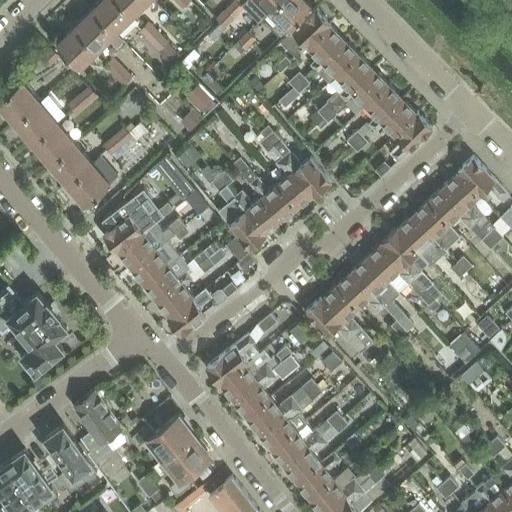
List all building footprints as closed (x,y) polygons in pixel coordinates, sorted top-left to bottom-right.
[(116,31),(133,15),(119,0),(100,0),(91,8),(122,40),(124,39),(116,31)] [(119,0),(133,15),(148,0),(119,0)] [(236,0),(227,9),(235,16),(245,6),(238,0),(236,0)] [(270,10),(280,0),(248,0),(254,6),(260,0),(270,10)] [(280,35),(311,5),(305,0),(280,0),(270,10),(280,21),(273,28),(280,35)] [(306,45),(330,20),(316,5),(280,40),(296,57),(307,46),(306,45)] [(117,45),(122,40),(91,8),(74,25),(97,50),(110,38),(117,45)] [(226,25),(235,16),(227,9),(218,18),(221,21),(220,22),(225,26),(226,25)] [(315,65),(344,37),(331,23),(332,22),(330,20),(306,45),(307,46),(317,57),(311,62),(315,65)] [(175,58),(180,53),(149,21),(144,26),(175,58)] [(227,26),(226,25),(225,26),(220,22),(208,33),(209,34),(181,60),(186,65),(213,39),(214,39),(227,26)] [(80,67),(97,50),(74,25),(56,42),(80,67)] [(172,61),(175,58),(144,26),(142,28),(161,48),(160,49),(172,61)] [(257,37),(249,30),(234,45),(241,52),(257,37)] [(335,75),(359,52),(344,37),(315,65),(329,81),(335,75)] [(42,56),(49,63),(60,53),(52,46),(42,56)] [(315,123),(374,67),(359,52),(335,75),(346,86),(341,90),(339,88),(327,99),(328,100),(310,117),(315,123)] [(108,62),(127,82),(133,76),(113,56),(108,62)] [(285,56),(274,66),(279,71),(290,61),(285,56)] [(126,83),(127,82),(108,62),(106,63),(126,83)] [(365,105),(388,82),(374,67),(315,123),(320,128),(347,102),(357,112),(365,105)] [(293,86),(304,76),(299,70),(288,80),(293,86)] [(258,90),(265,85),(257,74),(250,80),(258,90)] [(304,76),(293,86),(299,91),(309,81),(304,76)] [(0,103),(15,121),(41,99),(23,78),(0,98),(0,103)] [(215,80),(209,85),(218,93),(223,88),(215,80)] [(372,125),(402,96),(388,82),(365,105),(375,115),(368,121),(372,125)] [(198,84),(186,95),(200,110),(201,109),(204,112),(215,102),(198,84)] [(90,86),(69,104),(76,112),(97,95),(90,86)] [(293,86),(286,92),(293,99),(300,93),(299,91),(293,86)] [(395,132),(415,110),(402,96),(372,125),(375,129),(382,122),(393,133),(395,132)] [(32,142),(58,119),(41,99),(15,121),(32,142)] [(191,109),(181,120),(190,129),(201,118),(191,109)] [(415,110),(395,132),(405,142),(402,145),(400,143),(392,151),(399,158),(434,124),(419,109),(416,111),(415,110)] [(50,162),(76,140),(58,119),(32,142),(50,162)] [(111,154),(133,136),(126,127),(104,145),(111,154)] [(273,129),(267,134),(283,153),(294,167),(313,190),(314,192),(331,178),(310,153),(309,154),(299,162),(297,160),(299,158),(291,149),(283,137),(281,139),(273,129)] [(352,145),(362,135),(357,129),(346,139),(352,145)] [(267,134),(260,140),(268,150),(276,159),(283,153),(267,134)] [(362,135),(352,145),(356,150),(367,140),(362,135)] [(67,182),(93,160),(76,140),(50,162),(67,182)] [(179,155),(186,164),(199,153),(192,144),(179,155)] [(276,159),(275,160),(284,171),(285,170),(287,173),(278,180),(297,204),(313,190),(294,167),(283,153),(276,159)] [(473,154),(457,168),(458,170),(480,193),(482,191),(481,190),(489,182),(491,185),(490,186),(500,197),(507,190),(474,153),(473,154)] [(167,154),(157,165),(174,186),(186,176),(167,154)] [(242,155),(235,161),(261,192),(262,193),(281,217),(297,204),(278,180),(268,189),(265,186),(267,185),(258,174),(242,155)] [(93,160),(67,182),(86,204),(112,182),(93,160)] [(375,169),(381,175),(391,166),(385,160),(375,169)] [(225,168),(219,174),(227,184),(234,178),(225,168)] [(458,170),(443,184),(497,241),(507,252),(511,247),(511,243),(504,235),(495,225),(496,225),(485,213),(474,202),(473,204),(471,202),(480,193),(458,170)] [(219,174),(211,180),(228,199),(219,206),(230,220),(229,221),(249,245),(264,233),(266,231),(265,230),(245,207),(234,193),(227,184),(219,174)] [(186,176),(174,186),(182,196),(193,186),(194,185),(186,176)] [(443,184),(428,198),(450,221),(460,211),(462,213),(461,215),(470,224),(490,247),(497,241),(443,184)] [(144,187),(103,219),(110,228),(104,233),(117,248),(118,248),(143,228),(150,222),(151,221),(152,223),(164,213),(173,206),(169,200),(160,207),(144,187)] [(241,188),(234,193),(245,207),(265,230),(281,217),(262,193),(260,195),(251,202),(249,200),(250,198),(241,188)] [(169,199),(173,203),(181,196),(177,192),(169,199)] [(201,194),(191,202),(197,210),(207,202),(201,194)] [(428,198),(413,212),(446,248),(461,234),(450,221),(428,198)] [(511,205),(511,207),(510,205),(500,214),(511,226),(511,205)] [(413,212),(398,226),(429,259),(439,250),(441,252),(438,255),(449,267),(451,266),(460,275),(466,270),(457,260),(446,248),(413,212)] [(143,228),(118,248),(130,264),(163,238),(174,229),(184,221),(179,216),(159,232),(152,223),(151,221),(150,222),(143,228)] [(163,238),(130,264),(143,280),(169,259),(180,251),(173,243),(190,230),(184,221),(174,229),(163,238)] [(395,226),(381,239),(383,240),(415,275),(423,268),(421,266),(429,259),(398,226),(397,224),(395,226)] [(383,240),(367,254),(389,277),(400,289),(409,281),(429,303),(435,297),(427,288),(415,275),(383,240)] [(204,248),(194,256),(199,262),(209,254),(204,248)] [(169,259),(143,280),(156,296),(188,270),(192,267),(188,261),(180,251),(169,259)] [(257,262),(254,258),(248,251),(238,259),(248,270),(257,262)] [(188,270),(156,296),(169,312),(193,293),(194,292),(186,282),(193,276),(195,279),(215,263),(209,254),(199,262),(192,267),(188,270)] [(367,254),(352,268),(384,303),(398,317),(407,327),(414,320),(392,296),(400,289),(389,277),(367,254)] [(464,254),(457,260),(466,270),(473,263),(464,254)] [(352,268),(337,282),(358,305),(360,304),(368,297),(374,303),(379,309),(384,303),(352,268)] [(169,312),(168,313),(169,314),(181,329),(182,330),(206,312),(220,301),(238,287),(232,280),(222,288),(218,288),(212,293),(206,285),(196,293),(194,292),(193,293),(169,312)] [(472,307),(476,312),(490,299),(473,280),(469,284),(482,298),(472,307)] [(433,281),(427,288),(435,297),(442,291),(433,281)] [(36,370),(63,347),(54,336),(67,325),(58,315),(59,314),(47,299),(46,300),(37,290),(25,300),(9,282),(0,289),(0,326),(3,330),(13,321),(32,344),(21,352),(36,370)] [(337,282),(322,296),(376,355),(383,348),(374,339),(361,325),(352,315),(350,316),(349,315),(358,305),(337,282)] [(305,309),(326,333),(327,332),(337,323),(340,325),(338,327),(347,337),(369,361),(376,355),(322,296),(321,295),(319,296),(305,309)] [(435,297),(429,303),(434,309),(440,303),(441,303),(435,297)] [(271,311),(257,322),(264,330),(278,320),(271,311)] [(398,317),(391,323),(400,333),(407,327),(398,317)] [(301,341),(313,330),(303,318),(290,328),(301,341)] [(260,350),(253,341),(256,339),(249,331),(206,364),(220,381),(221,380),(221,381),(254,355),(260,350)] [(283,358),(293,350),(287,343),(277,351),(283,358)] [(468,343),(459,351),(467,361),(476,353),(468,343)] [(298,356),(296,353),(301,349),(298,345),(293,350),(283,358),(279,361),(233,397),(246,413),(271,394),(263,383),(266,381),(267,382),(278,373),(278,374),(289,366),(288,364),(298,356)] [(333,350),(323,359),(332,369),(342,360),(333,350)] [(233,397),(279,361),(273,354),(266,361),(265,360),(260,364),(254,355),(221,381),(233,397)] [(478,359),(470,365),(477,375),(485,368),(478,359)] [(38,372),(31,379),(37,385),(44,379),(38,372)] [(308,391),(314,398),(329,384),(326,380),(331,376),(328,373),(318,382),(307,391),(308,391)] [(307,391),(318,382),(312,376),(291,394),(291,393),(281,401),(282,403),(279,405),(271,394),(246,413),(258,430),(296,400),(297,401),(308,391),(307,391)] [(96,388),(72,406),(79,417),(82,415),(92,429),(80,438),(113,484),(128,472),(109,445),(128,431),(96,388)] [(422,393),(415,399),(419,404),(427,398),(422,393)] [(302,408),(297,401),(296,400),(258,430),(271,446),(307,419),(300,410),(302,408)] [(422,417),(429,410),(424,404),(416,411),(422,417)] [(284,463),(322,434),(334,423),(344,415),(338,408),(316,426),(314,428),(307,419),(271,446),(284,463)] [(412,412),(405,417),(414,427),(421,422),(412,412)] [(148,423),(131,436),(138,445),(148,438),(163,458),(195,433),(179,413),(155,432),(148,423)] [(344,415),(334,423),(340,430),(349,421),(344,415)] [(457,418),(451,423),(456,429),(463,424),(457,418)] [(97,470),(64,423),(46,435),(68,466),(60,472),(71,488),(97,470)] [(346,439),(352,446),(362,438),(356,431),(346,439)] [(195,433),(163,458),(179,478),(169,486),(176,495),(194,482),(186,472),(211,453),(195,433)] [(467,433),(462,436),(468,443),(472,440),(467,433)] [(296,478),(321,459),(314,449),(317,447),(318,448),(327,441),(322,434),(284,463),(296,478)] [(511,450),(498,434),(491,439),(499,449),(509,460),(511,463),(511,450)] [(428,451),(415,436),(409,441),(422,456),(428,451)] [(493,454),(499,449),(491,439),(485,445),(493,454)] [(57,493),(25,448),(7,460),(39,505),(57,493)] [(309,496),(335,476),(326,465),(329,463),(330,464),(340,457),(334,449),(321,459),(296,478),(309,496)] [(378,479),(387,472),(399,462),(393,455),(381,465),(321,511),(320,511),(357,511),(387,489),(378,479)] [(475,470),(461,455),(454,461),(468,477),(475,470)] [(321,511),(381,465),(375,458),(365,467),(367,469),(357,476),(349,465),(335,476),(309,496),(321,511)] [(0,488),(17,511),(30,511),(39,505),(7,460),(0,465),(0,488)] [(511,495),(511,463),(509,460),(500,467),(510,478),(511,476),(511,479),(504,486),(511,495)] [(249,511),(258,506),(233,473),(226,478),(219,470),(174,505),(177,508),(179,511),(191,511),(187,506),(209,488),(227,511),(249,511)] [(511,511),(511,495),(504,486),(493,473),(478,486),(499,511),(511,511)] [(59,474),(53,478),(60,488),(66,484),(59,474)] [(444,480),(453,490),(459,485),(451,475),(444,480)] [(446,496),(453,490),(444,480),(437,486),(446,496)] [(499,511),(478,486),(461,500),(464,503),(471,511),(499,511)] [(428,511),(419,501),(413,494),(407,500),(413,507),(417,511),(428,511)] [(374,507),(378,511),(380,511),(386,507),(381,501),(374,507)] [(471,511),(464,503),(457,509),(459,511),(458,511),(471,511)]
